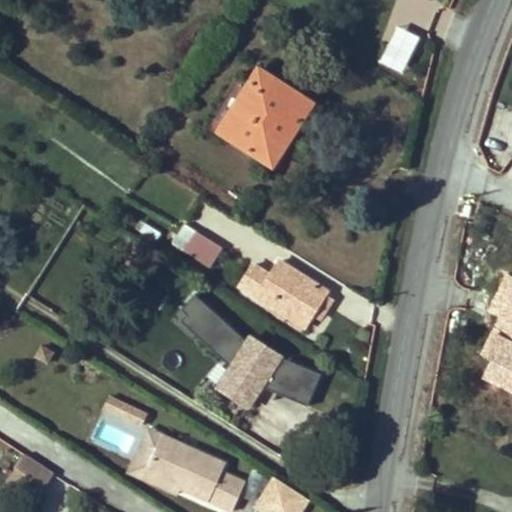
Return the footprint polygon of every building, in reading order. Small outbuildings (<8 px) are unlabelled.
[(379,64),(403,74),(420,36),(396,25),(379,64)] [(288,141),(312,104),(259,69),(249,85),(220,130),(269,163),(285,139),(288,141)] [(220,130),(249,85),(237,77),(208,123),(220,130)] [(273,165),(288,141),(285,139),(269,163),(273,165)] [(469,216),(471,206),(465,204),(463,215),(469,216)] [(184,250),(196,231),(185,223),(172,243),(184,250)] [(223,247),(196,231),(184,250),(211,268),(223,247)] [(150,275),(163,254),(142,241),(129,262),(150,275)] [(328,291),(280,261),(271,275),(254,265),(241,285),(273,305),(274,303),(307,324),(314,313),(326,295),(328,291)] [(248,412),(284,357),(188,295),(171,322),(232,361),(213,389),(248,412)] [(321,317),(333,299),(326,295),(314,313),(321,317)] [(307,324),(274,303),(273,305),(306,326),(307,324)] [(48,363),(54,352),(42,346),(36,357),(48,363)] [(309,405),(321,374),(281,359),(270,390),(309,405)] [(107,398),(96,442),(130,450),(141,406),(107,398)] [(180,487),(146,471),(162,434),(149,428),(129,472),(177,494),(180,487)] [(245,482),(222,471),(226,463),(162,434),(146,471),(180,487),(233,511),(235,506),(245,482)] [(23,454),(6,482),(36,500),(53,472),(23,454)] [(269,475),(251,509),(256,511),(301,511),(309,497),(269,475)]
